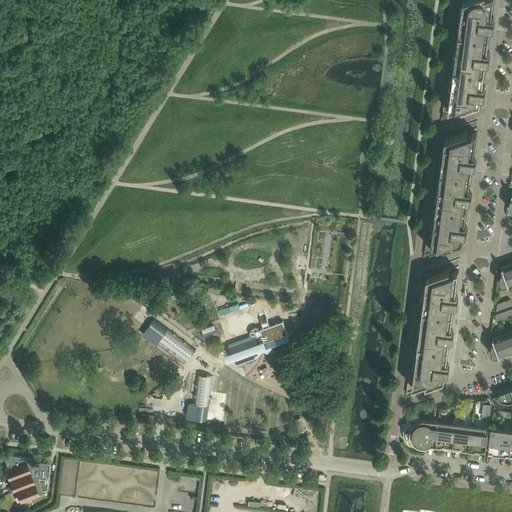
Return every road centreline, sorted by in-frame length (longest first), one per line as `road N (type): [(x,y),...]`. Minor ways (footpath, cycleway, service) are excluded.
road 1 (unclassified): [(314,462),(48,427)]
road 2 (residential): [(471,249),(455,367),(457,377),(479,375)]
road 3 (residential): [(492,105),(471,249)]
road 4 (residential): [(494,250),(511,118)]
road 5 (residential): [(479,375),(494,250)]
